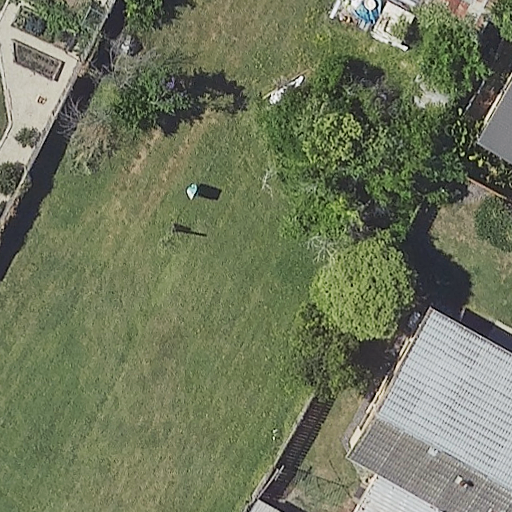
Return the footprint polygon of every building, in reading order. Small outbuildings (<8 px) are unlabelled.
[(487,0),(417,0),(472,29),(487,0)] [(459,74),(404,48),(375,109),(430,135),(459,74)] [(511,52),(468,126),(511,151),(511,52)] [(511,511),(511,335),(430,289),(341,441),(464,511),(511,511)] [(456,511),(372,465),(345,511),(456,511)]
